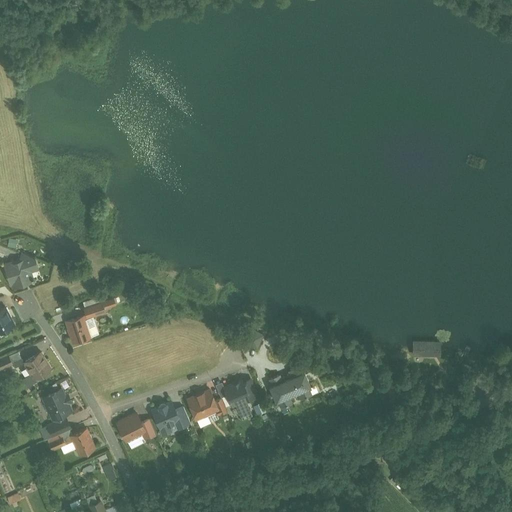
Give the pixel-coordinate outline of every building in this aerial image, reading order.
[(20,262),(16,263),(16,261),(7,264),(12,282),(13,282),(14,286),(35,279),(34,277),(32,277),(29,266),(37,264),(38,268),(39,267),(35,257),(22,252),(23,253),(20,262)] [(102,301),(85,307),(88,315),(105,310),(102,301)] [(5,306),(0,309),(0,333),(1,335),(9,331),(7,328),(14,324),(5,306)] [(84,315),(67,320),(74,341),(79,339),(80,340),(85,338),(86,337),(91,335),(84,315)] [(264,334),(252,328),(245,342),(258,348),(264,334)] [(19,351),(9,355),(12,361),(22,357),(19,351)] [(40,351),(25,361),(28,365),(26,367),(31,374),(33,373),(38,380),(46,375),(44,373),(51,368),(40,351)] [(9,355),(0,359),(0,367),(0,369),(13,363),(12,361),(9,355)] [(290,373),(282,376),(280,373),(275,375),(274,375),(274,376),(269,378),(272,385),(271,385),(270,385),(270,386),(270,387),(276,400),(276,401),(277,400),(278,400),(281,407),(286,405),(287,406),(288,405),(288,404),(293,402),(290,395),(298,391),(301,399),(306,397),(308,397),(307,396),(312,394),(309,387),(310,386),(311,386),(311,385),(305,372),(305,371),(304,371),(303,371),(300,365),(295,367),(293,367),(293,368),(288,370),(290,373)] [(251,378),(243,382),(241,379),(224,386),(232,404),(236,402),(241,414),(250,410),(245,398),(257,393),(251,378)] [(62,388),(43,396),(47,403),(45,404),(48,411),(50,411),(53,418),(72,410),(62,388)] [(210,389),(188,398),(197,418),(217,410),(219,409),(215,400),(210,389)] [(222,398),(215,400),(219,409),(217,410),(218,414),(227,410),(222,398)] [(172,401),(153,409),(156,417),(156,418),(158,424),(159,424),(160,427),(168,424),(175,421),(180,419),(176,409),(172,401)] [(263,401),(258,403),(262,413),(267,410),(263,401)] [(184,406),(176,409),(180,419),(175,421),(178,427),(191,421),(184,406)] [(367,409),(356,412),(358,418),(369,415),(367,409)] [(137,413),(127,418),(125,418),(121,420),(120,421),(118,422),(127,440),(143,432),(146,430),(142,422),(137,413)] [(156,434),(150,418),(142,422),(146,430),(143,432),(145,437),(156,434)] [(56,421),(48,424),(53,435),(61,432),(56,421)] [(168,424),(160,427),(162,431),(165,432),(170,430),(168,424)] [(73,434),(71,434),(74,440),(80,454),(96,447),(87,427),(73,434)] [(70,428),(61,432),(67,443),(74,440),(71,434),(73,434),(70,428)] [(53,435),(48,438),(53,450),(53,449),(67,443),(61,432),(53,435)] [(112,479),(120,476),(114,461),(105,465),(112,479)] [(227,462),(217,462),(217,472),(226,472),(227,462)] [(99,465),(81,473),(83,478),(101,469),(99,465)] [(209,469),(203,466),(200,472),(206,474),(209,469)] [(18,493),(8,497),(11,503),(21,499),(18,493)] [(76,511),(87,507),(83,498),(72,503),(76,511)] [(105,511),(100,500),(89,505),(92,511),(105,511)]
